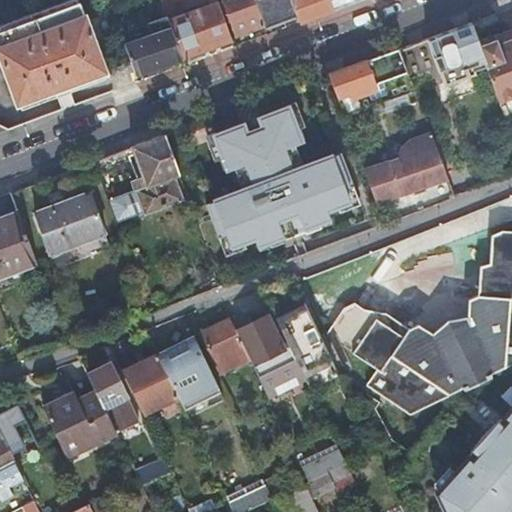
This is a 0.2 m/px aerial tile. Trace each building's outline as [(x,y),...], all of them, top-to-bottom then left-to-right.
[(76,0),(68,0),(0,25),(0,63),(16,107),(104,74),(95,49),(107,45),(97,17),(84,22),(76,0)] [(219,0),(221,2),(216,4),(224,25),(228,24),(233,37),(262,26),(252,0),(219,0)] [(289,0),(252,0),(263,28),(296,16),(289,0)] [(289,0),(296,16),(298,23),(320,15),(331,11),(327,0),(289,0)] [(355,2),(360,0),(327,0),(331,11),(355,2)] [(230,41),(224,25),(216,4),(167,22),(181,60),(230,41)] [(153,37),(123,48),(134,77),(181,60),(167,22),(165,18),(148,25),(153,37)] [(478,47),(470,24),(441,35),(406,48),(412,65),(417,77),(437,70),(438,73),(439,73),(444,86),(475,75),(474,72),(486,67),(482,57),(478,47)] [(511,39),(511,24),(493,31),(497,40),(510,35),(511,40),(511,39)] [(497,40),(478,47),(482,57),(486,67),(499,104),(511,99),(511,39),(511,40),(510,35),(497,40)] [(412,65),(406,48),(399,50),(405,68),(412,65)] [(399,50),(328,75),(347,126),(416,100),(399,50)] [(249,190),(206,205),(225,261),(260,249),(261,257),(336,233),(334,219),(359,211),(336,161),(294,173),(289,158),(311,150),(295,111),(218,138),(229,181),(245,176),(249,190)] [(375,204),(446,180),(434,148),(430,136),(409,143),(404,146),(400,150),(396,155),(395,158),(393,162),(364,172),(375,204)] [(179,177),(164,137),(132,148),(143,177),(137,178),(128,151),(94,163),(107,200),(118,231),(148,220),(185,211),(173,179),(179,177)] [(0,197),(0,276),(36,263),(10,194),(0,197)] [(33,216),(48,254),(102,234),(88,195),(33,216)] [(343,348),(379,372),(369,387),(413,416),(511,369),(511,233),(506,233),(494,239),(493,266),(484,271),(482,298),(473,303),(472,321),(452,324),(436,337),(421,327),(412,332),(389,317),(379,321),(357,306),(346,312),(334,329),(343,348)] [(212,292),(218,289),(215,282),(209,284),(212,292)] [(333,366),(304,306),(275,320),(288,346),(305,382),(333,366)] [(288,346),(275,320),(272,313),(267,316),(283,348),(288,346)] [(268,399),(305,382),(288,346),(283,348),(267,316),(235,331),(250,362),(268,399)] [(235,331),(229,319),(200,334),(221,377),(250,362),(235,331)] [(185,413),(221,395),(192,337),(157,355),(178,397),(185,413)] [(178,397),(157,355),(137,365),(158,407),(178,397)] [(110,364),(87,375),(95,392),(116,434),(138,424),(139,424),(110,364)] [(158,407),(137,365),(121,373),(142,416),(158,407)] [(84,449),(116,434),(95,392),(77,401),(73,394),(42,409),(63,452),(82,444),(84,448),(84,449)] [(25,420),(17,406),(0,414),(0,435),(10,455),(24,449),(12,426),(25,420)] [(508,420),(473,460),(469,457),(438,493),(446,511),(508,511),(511,508),(511,407),(504,416),(508,420)] [(116,434),(121,445),(143,434),(138,424),(116,434)] [(0,468),(13,461),(10,455),(0,435),(0,468)] [(65,457),(84,448),(82,444),(63,452),(65,457)] [(353,481),(337,448),(297,466),(312,500),(353,481)] [(0,492),(23,481),(13,461),(0,468),(0,492)] [(168,471),(164,461),(153,465),(153,467),(136,475),(138,479),(140,484),(168,471)] [(276,498),(286,493),(278,475),(263,483),(272,500),(276,498)] [(263,483),(228,498),(234,511),(256,511),(273,505),(263,483)] [(317,511),(312,500),(305,485),(287,494),(294,507),(303,504),(306,511),(317,511)] [(25,506),(33,502),(29,494),(21,499),(25,506)] [(216,511),(211,500),(188,511),(216,511)] [(26,511),(38,511),(33,502),(25,506),(23,507),(26,511)]
